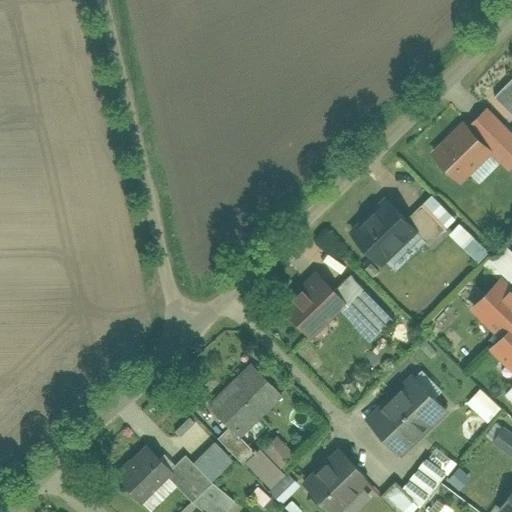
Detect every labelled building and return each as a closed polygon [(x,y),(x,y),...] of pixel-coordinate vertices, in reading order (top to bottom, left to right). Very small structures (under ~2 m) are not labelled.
[(511,77),(510,76),(488,98),(511,121),(511,77)] [(511,162),(511,136),(484,109),(467,126),(508,166),(511,162)] [(428,156),(455,185),(490,152),(463,123),(428,156)] [(430,242),(452,221),(428,196),(406,216),(430,242)] [(349,237),(380,268),(413,235),(382,204),(349,237)] [(471,238),(459,251),(473,264),(485,251),(471,238)] [(511,265),(497,251),(483,266),(504,286),(511,277),(511,265)] [(390,318),(345,277),(328,295),(373,336),(390,318)] [(277,312),(309,340),(338,307),(306,279),(277,312)] [(463,309),(495,339),(484,350),(511,376),(511,298),(492,279),(463,309)] [(224,429),(212,441),(240,468),(256,451),(238,434),(274,397),(242,366),(202,409),(224,429)] [(365,424),(399,458),(445,413),(411,378),(365,424)] [(511,386),(502,397),(511,406),(511,405),(511,386)] [(475,389),(462,405),(484,423),(498,408),(475,389)] [(511,428),(509,426),(491,443),(511,464),(511,428)] [(288,456),(272,440),(262,451),(277,466),(288,456)] [(141,511),(147,511),(172,487),(197,511),(198,511),(217,493),(178,455),(164,470),(136,443),(104,476),(141,511)] [(358,511),(369,500),(355,487),(359,482),(328,453),(295,487),(321,511),(330,511),(332,511),(333,511),(358,511)] [(439,474),(424,462),(404,489),(419,500),(439,474)] [(282,475),(263,494),(275,506),(294,487),(282,475)] [(393,488),(381,500),(393,511),(410,511),(414,509),(393,488)] [(511,511),(511,490),(495,511),(511,511)]
